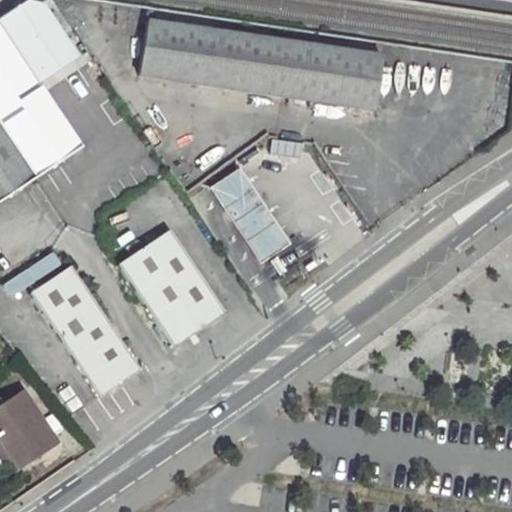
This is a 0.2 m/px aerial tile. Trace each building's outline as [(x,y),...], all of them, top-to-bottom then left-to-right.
[(0,201),(80,149),(38,85),(77,59),(43,6),(24,3),(0,18),(0,201)] [(146,23),(138,78),(281,99),(373,112),(382,59),(146,23)] [(268,153),(299,158),(302,144),(271,139),(268,153)] [(238,173),(211,190),(225,210),(250,192),(238,173)] [(136,191),(93,223),(115,253),(135,238),(121,218),(144,202),(136,191)] [(250,192),(225,210),(231,221),(257,203),(250,192)] [(257,203),(231,221),(257,261),(284,244),(257,203)] [(169,233),(118,267),(172,349),(223,314),(169,233)] [(69,268),(30,294),(99,398),(138,372),(69,268)] [(21,392),(0,406),(0,443),(19,470),(56,445),(21,392)] [(0,443),(0,461),(10,477),(19,470),(0,443)]
